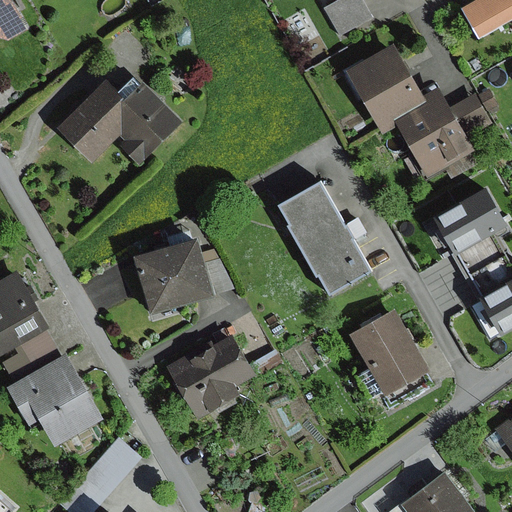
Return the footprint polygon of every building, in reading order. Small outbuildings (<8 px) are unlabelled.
[(17,0),(0,0),(0,36),(2,36),(11,39),(31,28),(24,15),(26,14),(17,0)] [(366,0),(337,0),(326,7),(342,35),(375,16),(366,0)] [(511,0),(472,0),(466,3),(483,34),(511,17),(511,0)] [(386,131),(401,123),(397,115),(430,96),(427,92),(397,39),(349,66),(386,131)] [(123,87),(110,74),(60,122),(96,159),(118,137),(143,162),(187,119),(146,78),(145,79),(138,72),(123,87)] [(442,83),(427,92),(430,96),(397,115),(401,123),(430,175),(448,165),(454,176),(479,163),(472,151),(478,148),(471,134),(454,104),(442,83)] [(491,88),(480,94),(489,110),(500,104),(491,88)] [(464,99),(454,104),(471,134),(494,122),(478,92),(464,99)] [(351,222),(325,177),(283,201),(293,219),(291,221),(320,273),(323,272),(333,291),(377,266),(360,235),(368,230),(360,216),(351,222)] [(459,250),(459,251),(507,224),(511,221),(511,220),(490,183),(438,213),(459,250)] [(511,232),(511,231),(507,224),(459,251),(484,294),(511,278),(511,256),(502,238),(511,232)] [(170,242),(193,235),(191,229),(168,235),(170,242)] [(170,242),(137,251),(154,311),(220,292),(207,250),(203,233),(193,235),(170,242)] [(207,250),(220,292),(236,288),(216,247),(207,250)] [(459,251),(459,250),(453,253),(480,300),(486,297),(484,294),(459,251)] [(20,268),(0,279),(0,355),(16,346),(22,343),(47,328),(54,324),(39,299),(42,297),(33,283),(30,285),(20,268)] [(511,326),(511,278),(484,294),(486,297),(505,331),(511,326)] [(505,331),(486,297),(480,300),(471,305),(490,339),(505,331)] [(434,368),(398,306),(383,314),(382,312),(362,324),(362,325),(352,332),(386,390),(389,395),(384,398),(390,409),(436,382),(429,371),(434,368)] [(62,354),(47,328),(22,343),(37,369),(62,354)] [(189,353),(169,364),(199,418),(245,393),(240,384),(258,374),(237,334),(192,358),(189,353)] [(37,369),(22,343),(16,346),(20,353),(3,362),(14,381),(37,369)] [(14,381),(10,384),(32,423),(44,417),(58,443),(107,416),(70,350),(62,354),(37,369),(14,381)] [(386,390),(372,366),(357,375),(371,399),(386,390)] [(511,417),(498,428),(511,446),(511,417)] [(94,511),(144,456),(121,435),(61,503),(71,511),(94,511)] [(479,511),(448,468),(388,511),(479,511)] [(0,511),(9,511),(20,501),(0,483),(0,511)]
